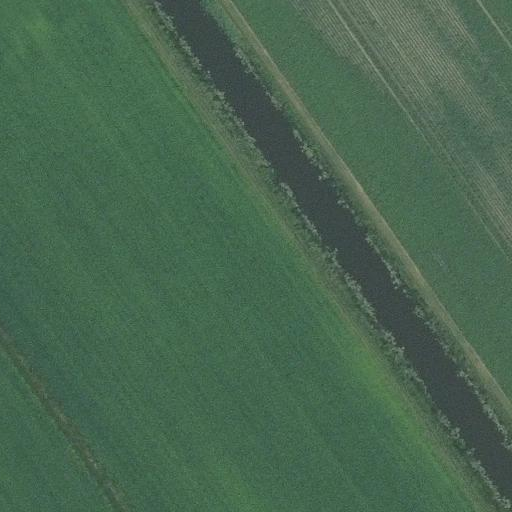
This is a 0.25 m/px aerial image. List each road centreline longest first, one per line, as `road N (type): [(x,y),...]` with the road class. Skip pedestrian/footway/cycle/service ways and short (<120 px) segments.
road 1 (track): [(485,511),(130,0)]
road 2 (track): [(511,414),(225,0)]
